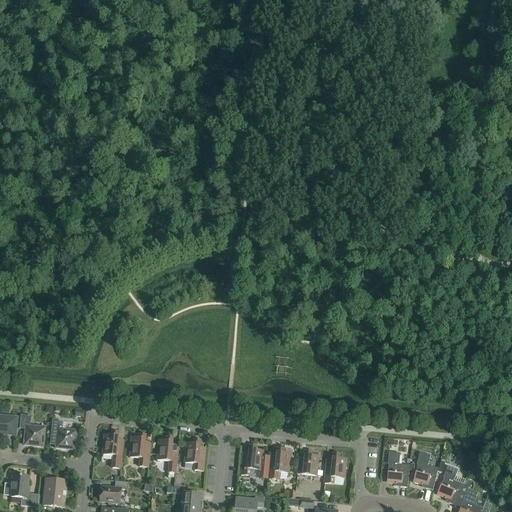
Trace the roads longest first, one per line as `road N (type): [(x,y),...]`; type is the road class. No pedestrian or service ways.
road 1 (residential): [(224,434),(361,443),(357,511)]
road 2 (residential): [(86,467),(92,420),(224,434)]
